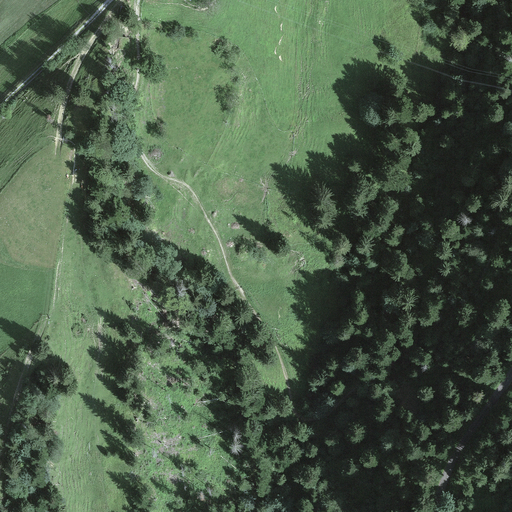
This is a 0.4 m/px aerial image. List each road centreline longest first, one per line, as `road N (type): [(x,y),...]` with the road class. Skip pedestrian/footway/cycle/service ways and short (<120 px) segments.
road 1 (track): [(122,0),(86,49),(63,103),(47,300),(0,465)]
road 2 (unclassified): [(511,373),(453,459),(436,511)]
road 3 (track): [(0,108),(110,0)]
